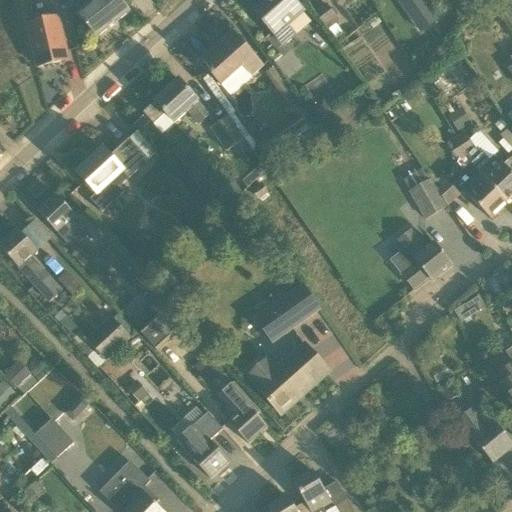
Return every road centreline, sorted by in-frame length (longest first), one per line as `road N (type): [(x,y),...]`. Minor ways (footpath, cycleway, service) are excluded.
road 1 (residential): [(214,511),(511,245)]
road 2 (residential): [(0,180),(197,0)]
